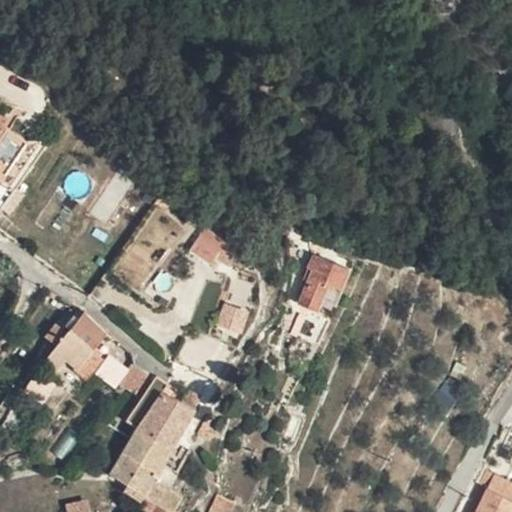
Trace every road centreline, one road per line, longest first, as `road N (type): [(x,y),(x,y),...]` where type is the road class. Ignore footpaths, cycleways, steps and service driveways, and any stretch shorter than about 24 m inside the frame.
road 1 (track): [(511,75),(459,112),(450,161),(511,235)]
road 2 (track): [(511,404),(449,511)]
